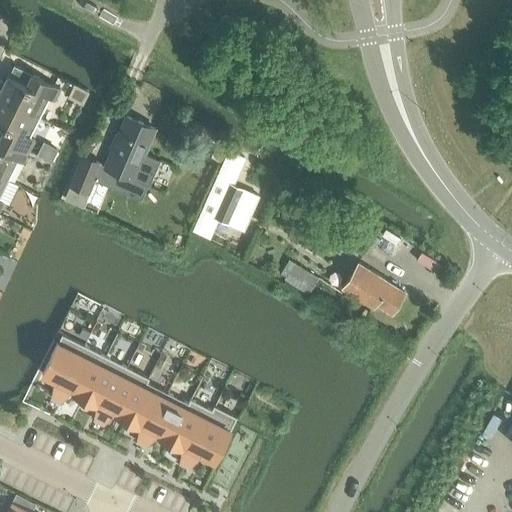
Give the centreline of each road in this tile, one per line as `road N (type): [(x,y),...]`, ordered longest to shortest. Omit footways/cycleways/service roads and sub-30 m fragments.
road 1 (unclassified): [(337,511),(493,251)]
road 2 (unclassified): [(493,251),(446,200),(405,134)]
road 3 (unclassified): [(353,0),(374,88),(405,134)]
road 4 (unclassified): [(405,134),(386,0)]
road 5 (residential): [(112,501),(0,445)]
